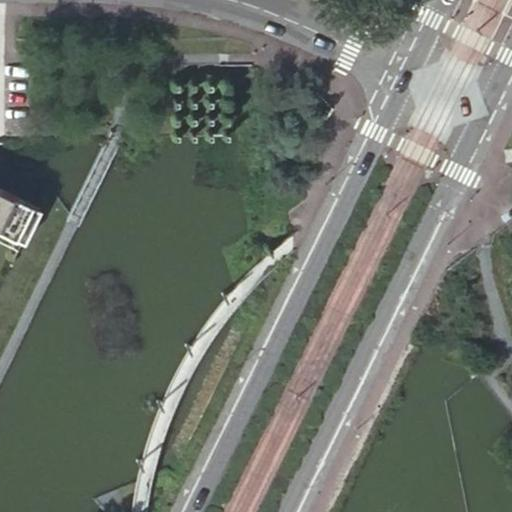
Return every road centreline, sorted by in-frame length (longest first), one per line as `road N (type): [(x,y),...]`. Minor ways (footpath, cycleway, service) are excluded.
road 1 (tertiary): [(408,74),(187,511)]
road 2 (tertiary): [(287,511),(486,111)]
road 3 (unclassified): [(408,74),(230,0)]
